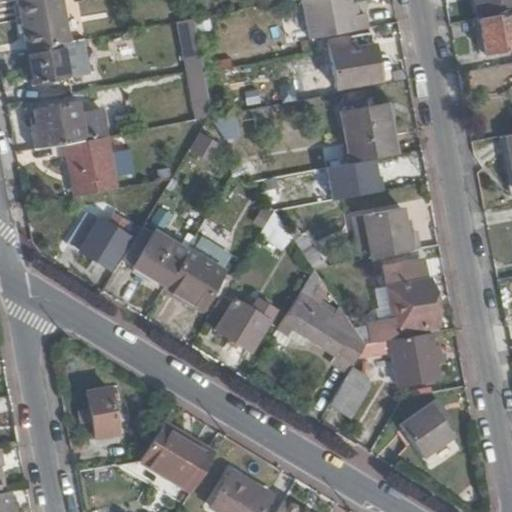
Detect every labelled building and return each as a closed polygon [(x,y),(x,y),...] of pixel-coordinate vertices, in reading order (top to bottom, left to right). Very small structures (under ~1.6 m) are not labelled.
[(69,43),(61,0),(35,0),(25,2),(18,4),(27,51),(29,50),(63,44),(69,43)] [(301,0),(309,40),(310,40),(367,29),(364,14),(356,15),(352,16),(349,5),(348,0),(301,0)] [(511,0),(476,0),(480,19),(511,12),(511,0)] [(511,12),(480,19),(487,55),(511,50),(511,12)] [(325,42),(334,88),(377,80),(369,34),(325,42)] [(70,79),(63,44),(29,50),(36,85),(70,79)] [(204,68),(200,49),(185,52),(189,71),(204,68)] [(29,118),(35,150),(66,144),(111,136),(106,110),(79,114),(77,102),(33,109),(35,117),(29,118)] [(391,154),(382,106),(340,114),(350,162),(391,154)] [(211,165),(221,143),(198,133),(188,155),(211,165)] [(65,157),(72,194),(121,185),(119,177),(136,174),(133,152),(116,154),(113,135),(111,136),(66,144),(68,156),(65,157)] [(243,167),(271,208),(282,201),(253,159),(243,167)] [(88,208),(67,242),(109,268),(129,234),(88,208)] [(362,215),(370,259),(414,250),(411,232),(410,232),(406,233),(404,221),(401,208),(362,215)] [(293,240),(274,212),(261,233),(285,251),(293,240)] [(353,217),(360,261),(370,259),(362,215),(353,217)] [(122,259),(164,286),(184,252),(142,225),(122,259)] [(297,246),(312,269),(313,271),(333,267),(311,236),(297,246)] [(164,286),(162,289),(197,310),(208,291),(214,295),(222,281),(216,278),(221,271),(186,250),(184,252),(164,286)] [(429,334),(438,332),(428,280),(425,280),(422,264),(387,270),(397,318),(372,323),(375,343),(389,341),(429,334)] [(348,373),(351,367),(365,345),(339,308),(335,315),(319,304),(325,294),(310,273),(277,326),(288,334),(287,335),(303,345),(309,337),(338,356),(333,363),(348,373)] [(263,312),(271,318),(275,311),(255,298),(248,310),(260,317),(263,312)] [(250,353),(271,318),(263,312),(260,317),(248,310),(232,299),(213,330),(250,353)] [(429,334),(389,341),(398,388),(439,380),(436,367),(440,366),(438,355),(433,356),(429,334)] [(348,373),(329,404),(351,418),(370,387),(366,376),(351,367),(348,373)] [(86,392),(94,439),(117,434),(108,387),(86,392)] [(397,425),(420,458),(452,436),(429,403),(397,425)] [(188,492),(211,452),(188,438),(185,442),(158,425),(136,461),(188,492)] [(0,511),(14,511),(10,491),(4,492),(0,473),(0,468),(4,467),(0,448),(0,511)] [(258,511),(269,495),(230,471),(208,506),(218,511),(258,511)] [(299,510),(281,500),(273,511),(311,511),(301,506),(299,510)]
